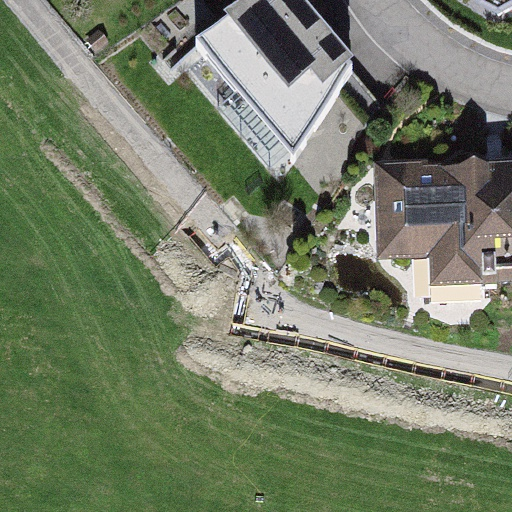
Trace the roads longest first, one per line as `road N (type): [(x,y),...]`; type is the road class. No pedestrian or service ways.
road 1 (track): [(511,374),(32,269)]
road 2 (residential): [(511,93),(450,79),(384,0)]
